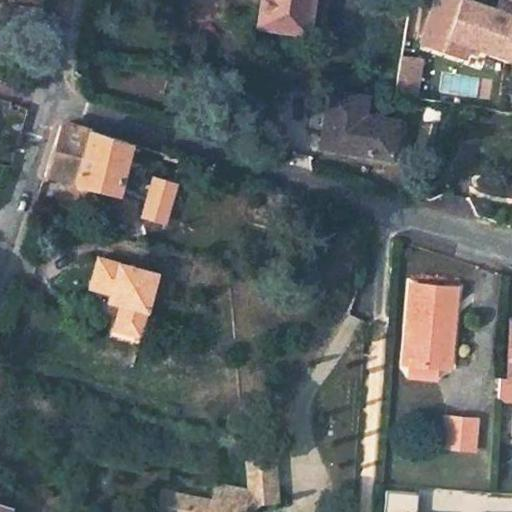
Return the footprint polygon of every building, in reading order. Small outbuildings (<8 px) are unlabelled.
[(269,0),(265,27),(313,35),(318,0),(269,0)] [(318,0),(313,35),(331,38),(336,0),(318,0)] [(511,19),(458,0),(435,0),(420,45),(444,53),(449,39),(508,59),(511,48),(511,19)] [(400,59),(394,97),(414,101),(420,63),(400,59)] [(358,96),(321,90),(318,108),(327,110),(321,146),(384,156),(389,120),(356,115),(358,96)] [(327,110),(318,108),(312,144),(321,146),(327,110)] [(117,196),(128,143),(67,122),(60,127),(44,176),(117,196)] [(96,257),(88,284),(116,294),(108,319),(136,328),(152,276),(96,257)] [(414,283),(406,361),(416,362),(437,364),(442,364),(444,332),(453,332),(457,288),(414,283)] [(451,365),(453,332),(444,332),(442,364),(451,365)] [(414,373),(437,376),(437,364),(416,362),(414,373)] [(445,442),(473,444),(475,416),(447,414),(445,442)] [(246,511),(241,503),(242,502),(275,498),(269,447),(246,449),(249,487),(249,489),(246,489),(212,481),(208,499),(186,494),(182,511),(246,511)] [(156,511),(182,511),(186,494),(161,488),(156,511)]
